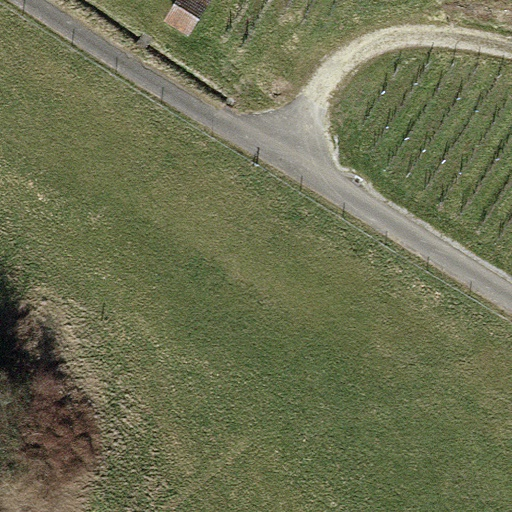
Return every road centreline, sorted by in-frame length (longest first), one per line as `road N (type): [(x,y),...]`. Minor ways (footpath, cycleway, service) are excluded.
road 1 (track): [(511,298),(30,0)]
road 2 (track): [(283,154),(330,79),(360,50),(393,37),(441,36),(511,51)]
